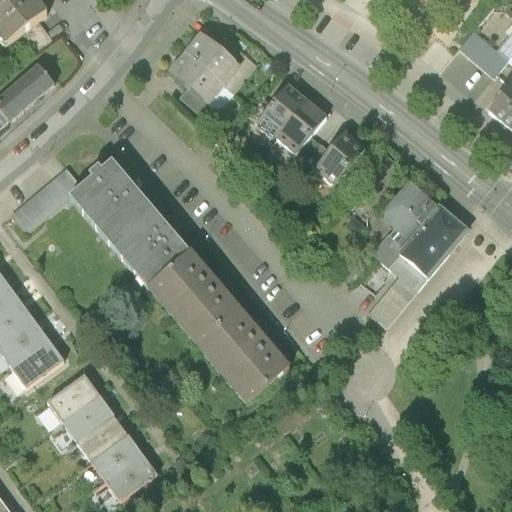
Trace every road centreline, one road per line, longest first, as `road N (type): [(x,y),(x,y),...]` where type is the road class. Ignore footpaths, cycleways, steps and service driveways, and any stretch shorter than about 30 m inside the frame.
road 1 (secondary): [(234,0),(511,209)]
road 2 (residential): [(340,330),(118,64)]
road 3 (residential): [(118,64),(0,175)]
